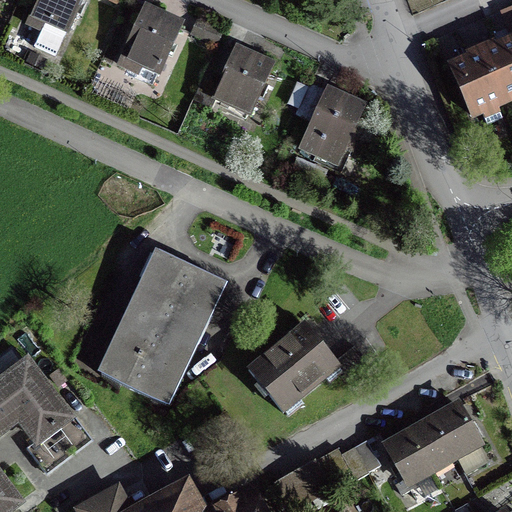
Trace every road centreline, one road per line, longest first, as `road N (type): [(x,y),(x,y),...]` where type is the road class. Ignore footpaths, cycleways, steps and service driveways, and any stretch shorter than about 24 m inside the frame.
road 1 (residential): [(0,102),(400,280),(479,270)]
road 2 (residential): [(206,0),(342,62),(397,61)]
road 3 (residential): [(462,217),(397,61)]
